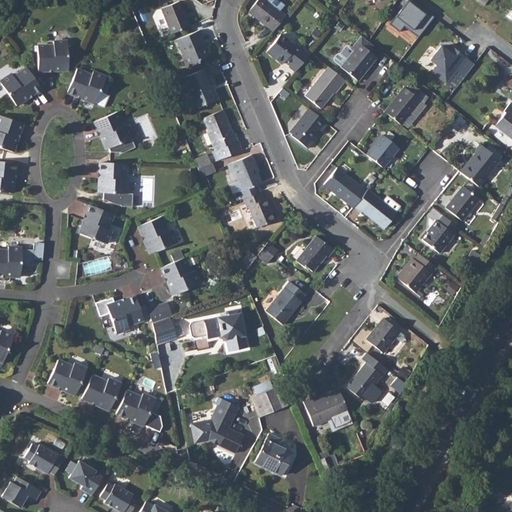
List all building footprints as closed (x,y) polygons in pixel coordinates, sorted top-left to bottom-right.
[(257,0),(248,12),(272,32),(285,16),(279,11),(284,6),(276,0),(267,0),(266,1),(264,0),(257,0)] [(160,8),(170,34),(189,26),(178,1),(160,8)] [(199,30),(175,40),(182,54),(181,55),(186,67),(198,62),(197,60),(208,55),(204,45),(203,46),(200,38),(202,38),(199,30)] [(288,67),(294,72),(308,55),(294,43),(293,45),(279,35),(266,52),(281,65),(284,60),(289,65),(288,67)] [(37,46),(38,71),(47,71),(47,68),(54,68),(54,70),(68,70),(67,41),(53,41),(53,45),(37,46)] [(370,52),(357,41),(351,48),(348,46),(345,46),(339,54),(337,54),(333,58),(334,61),(340,66),(340,67),(358,80),(372,63),(369,62),(374,55),(370,52)] [(430,73),(445,84),(465,58),(450,47),(447,52),(439,46),(429,60),(436,66),(430,73)] [(345,81),(327,67),(304,96),(320,108),(333,92),(335,93),(345,81)] [(41,88),(26,68),(13,77),(11,74),(0,80),(0,82),(16,106),(27,98),(26,96),(32,92),(33,94),(41,88)] [(91,75),(76,68),(66,92),(75,95),(75,93),(82,96),(81,98),(94,103),(105,76),(93,71),(91,75)] [(202,69),(183,77),(196,107),(214,99),(202,69)] [(511,72),(503,83),(509,88),(511,84),(511,72)] [(404,87),(384,112),(401,125),(421,100),(404,87)] [(281,88),(277,93),(282,97),(284,95),(286,96),(288,94),(281,88)] [(493,125),(511,140),(511,104),(509,102),(502,111),(504,113),(493,125)] [(326,124),(308,109),(289,132),(291,134),(290,135),(306,148),(311,142),(309,140),(318,129),(321,131),(326,124)] [(221,110),(202,118),(207,130),(205,131),(214,150),(211,151),(215,161),(240,150),(233,133),(231,134),(221,110)] [(117,111),(94,121),(97,130),(99,129),(102,135),(100,136),(105,149),(108,148),(109,152),(120,152),(120,153),(134,147),(131,138),(132,138),(127,125),(123,126),(117,111)] [(22,123),(0,115),(0,146),(12,151),(17,138),(15,138),(17,131),(19,131),(22,123)] [(381,134),(365,154),(382,167),(397,147),(381,134)] [(472,160),(461,173),(478,186),(499,160),(480,144),(474,151),(475,153),(470,159),(472,160)] [(209,163),(205,154),(194,159),(194,160),(197,168),(209,163)] [(250,154),(226,164),(230,172),(232,171),(240,190),(238,192),(241,199),(242,198),(258,191),(255,184),(260,182),(257,171),(256,172),(252,163),(253,162),(250,154)] [(16,163),(0,161),(0,191),(12,193),(14,179),(12,178),(12,171),(15,172),(16,163)] [(124,163),(99,162),(99,171),(101,171),(100,178),(99,178),(98,192),(103,192),(103,199),(118,205),(120,205),(121,206),(132,207),(132,193),(127,193),(128,179),(124,179),(124,163)] [(200,176),(214,170),(211,162),(209,163),(197,168),(200,176)] [(335,168),(323,183),(333,191),(332,192),(351,207),(352,207),(364,191),(335,168)] [(462,186),(445,208),(461,221),(478,199),(462,186)] [(364,191),(352,207),(360,213),(361,212),(369,218),(370,216),(384,227),(396,212),(394,211),(398,208),(397,204),(389,197),(385,198),(382,201),(366,189),(364,191)] [(259,191),(242,198),(245,207),(247,206),(255,227),(273,219),(264,198),(262,199),(259,191)] [(505,196),(499,204),(505,208),(510,200),(506,197),(505,196)] [(499,204),(495,210),(501,215),(505,208),(499,204)] [(113,214),(89,205),(86,213),(88,214),(85,220),(84,220),(78,233),(106,243),(111,231),(107,229),(113,214)] [(431,228),(426,233),(421,240),(438,253),(453,234),(451,233),(456,226),(442,215),(436,222),(434,219),(429,226),(431,228)] [(161,216),(138,226),(141,234),(143,233),(146,240),(144,241),(149,253),(176,242),(171,229),(167,231),(161,216)] [(313,234),(294,260),(302,266),(304,265),(311,270),(323,254),(326,256),(331,249),(313,234)] [(266,241),(261,247),(272,256),(276,250),(266,241)] [(0,273),(6,274),(5,276),(19,277),(20,265),(32,266),(33,259),(42,260),(44,243),(36,242),(36,244),(33,244),(33,250),(8,247),(7,251),(0,250),(0,273)] [(261,247),(256,255),(266,263),(272,256),(261,247)] [(463,258),(473,264),(479,254),(469,248),(463,258)] [(171,255),(174,262),(183,257),(180,251),(171,255)] [(239,264),(245,269),(255,256),(249,251),(239,264)] [(406,268),(403,266),(395,277),(414,292),(434,267),(417,254),(413,259),(406,268)] [(174,262),(161,267),(164,275),(166,275),(169,281),(167,282),(172,295),(199,284),(194,271),(190,271),(183,257),(174,262)] [(287,281),(264,311),(281,324),(299,300),(298,299),(303,293),(287,281)] [(143,320),(135,296),(126,299),(127,301),(120,303),(119,301),(114,303),(112,298),(95,304),(100,317),(109,314),(116,334),(129,329),(128,325),(143,320)] [(165,301),(159,304),(164,318),(170,316),(171,316),(165,301)] [(147,308),(152,323),(164,318),(159,304),(147,308)] [(191,322),(189,325),(191,335),(194,337),(206,335),(207,338),(220,336),(226,339),(228,351),(247,347),(240,312),(227,315),(191,322)] [(152,323),(156,345),(177,338),(170,316),(164,318),(152,323)] [(372,330),(364,339),(381,353),(398,331),(382,318),(372,331),(372,330)] [(0,330),(0,361),(2,362),(13,335),(0,330)] [(93,351),(101,354),(104,348),(96,344),(93,351)] [(151,361),(158,359),(157,352),(149,353),(151,361)] [(386,370),(365,353),(360,359),(364,362),(344,387),(361,401),(363,398),(369,403),(372,402),(379,393),(379,390),(373,385),(386,370)] [(72,366),(57,360),(47,383),(55,386),(56,384),(63,387),(62,389),(74,395),(86,368),(74,362),(72,366)] [(106,381),(91,375),(81,398),(89,402),(90,400),(97,403),(96,404),(108,410),(120,384),(108,378),(106,381)] [(395,377),(388,385),(399,393),(404,385),(395,377)] [(259,417),(288,405),(279,386),(271,389),(268,381),(253,388),(257,396),(250,398),(259,417)] [(140,397),(126,390),(115,413),(124,417),(124,415),(131,418),(130,420),(143,426),(143,425),(159,432),(162,426),(159,418),(148,413),(155,399),(142,393),(140,397)] [(346,412),(337,390),(311,401),(310,397),(301,401),(311,427),(346,412)] [(189,423),(193,442),(207,440),(234,452),(242,434),(228,427),(234,413),(216,405),(210,419),(189,423)] [(280,475),(291,453),(265,440),(254,463),(280,475)] [(57,455),(38,444),(37,447),(31,443),(23,457),(29,460),(28,463),(46,473),(47,471),(53,474),(61,460),(56,457),(57,455)] [(324,471),(332,468),(327,456),(319,459),(324,471)] [(91,495),(102,476),(94,472),(95,470),(78,460),(76,464),(70,461),(64,471),(70,474),(68,478),(82,486),(80,489),(91,495)] [(41,490),(16,476),(13,483),(9,481),(1,496),(19,507),(24,499),(27,495),(29,496),(35,500),(41,490)] [(132,494),(114,484),(113,486),(107,483),(99,497),(105,500),(103,502),(120,511),(122,511),(123,510),(125,511),(129,511),(137,500),(131,497),(132,494)] [(152,506),(145,501),(138,511),(167,511),(153,504),(152,506)]
